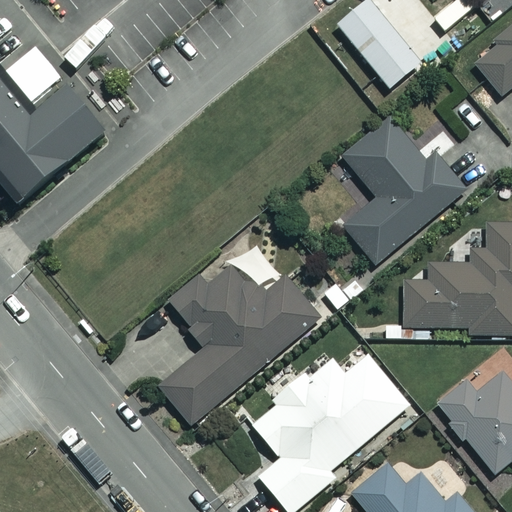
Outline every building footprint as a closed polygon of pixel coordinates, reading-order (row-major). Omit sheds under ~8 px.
[(0,0),(0,177),(28,212),(114,140),(77,95),(47,119),(0,62),(0,0)] [(511,37),(476,66),(500,96),(511,86),(511,37)] [(430,166),(390,118),(343,156),(376,196),(342,224),(375,264),(467,188),(441,157),(430,166)] [(511,223),(486,223),(486,249),(469,249),(469,265),(428,265),(428,282),(403,282),(403,327),(467,327),(467,334),(511,334),(511,223)] [(262,297),(229,257),(167,308),(202,350),(159,385),(190,423),(321,315),(288,275),(262,297)] [(340,290),(336,285),(324,294),(338,310),(364,289),(355,278),(340,290)] [(409,404),(367,354),(343,374),(331,360),(309,378),(304,372),(274,397),(279,403),(253,425),(280,458),(258,477),(287,511),(292,511),(335,477),(329,471),(409,404)] [(511,356),(444,409),(452,420),(446,424),(462,446),(468,441),(493,473),(511,460),(511,461),(511,356)] [(404,486),(386,464),(351,493),(367,511),(470,511),(455,494),(444,503),(420,473),(404,486)]
